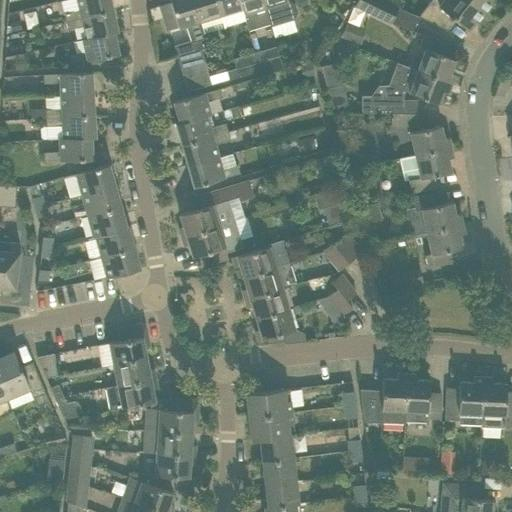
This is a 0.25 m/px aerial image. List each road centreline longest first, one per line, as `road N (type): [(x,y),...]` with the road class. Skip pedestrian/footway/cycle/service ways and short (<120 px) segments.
road 1 (unclassified): [(158,307),(136,151),(136,0)]
road 2 (unclassified): [(511,362),(371,351),(219,371)]
road 3 (unclassified): [(511,286),(484,228),(471,110),(495,49),(511,32)]
road 4 (unclassified): [(158,307),(0,339)]
road 5 (unclassified): [(213,511),(223,452),(219,371)]
